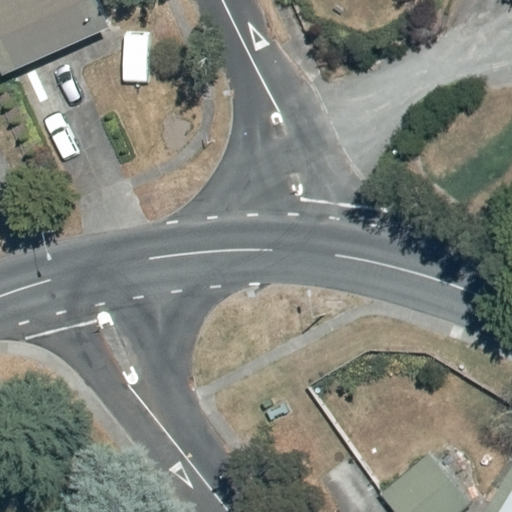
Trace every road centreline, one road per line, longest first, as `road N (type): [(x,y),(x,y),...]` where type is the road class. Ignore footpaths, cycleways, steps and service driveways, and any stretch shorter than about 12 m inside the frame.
road 1 (residential): [(99,269),(107,318),(127,365),(229,511)]
road 2 (residential): [(225,0),(275,110),(298,196),(301,251)]
road 3 (tertiary): [(301,251),(449,280),(511,307)]
road 4 (tertiary): [(99,269),(230,250),(301,251)]
